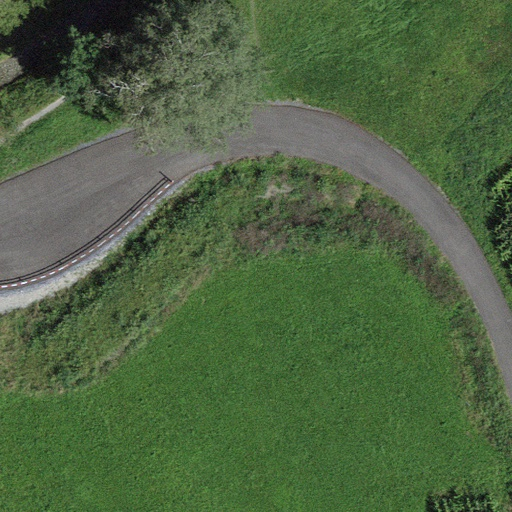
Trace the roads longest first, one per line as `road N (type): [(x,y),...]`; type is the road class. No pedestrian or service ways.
road 1 (track): [(511,314),(465,228),(383,144),(276,114),(146,135),(0,197)]
road 2 (track): [(203,14),(0,144)]
